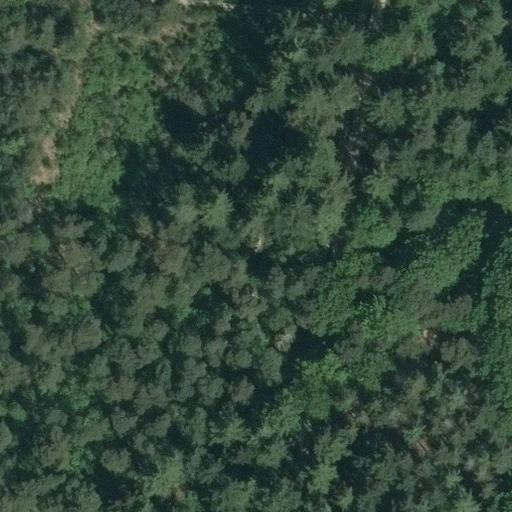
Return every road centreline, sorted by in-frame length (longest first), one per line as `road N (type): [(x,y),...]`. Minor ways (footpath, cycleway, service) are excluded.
road 1 (track): [(379,0),(329,286)]
road 2 (track): [(329,286),(289,511)]
road 3 (track): [(150,0),(376,20)]
road 4 (track): [(329,286),(511,217)]
